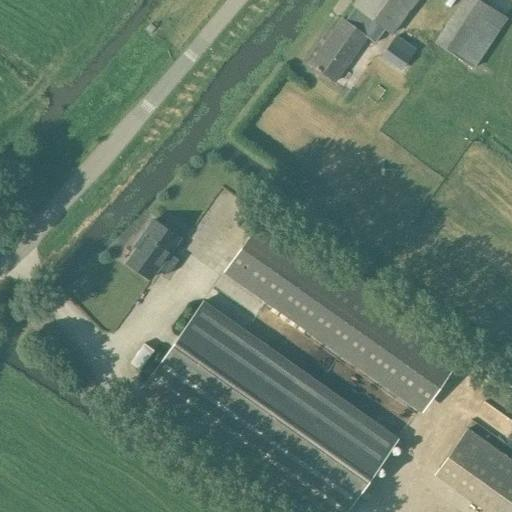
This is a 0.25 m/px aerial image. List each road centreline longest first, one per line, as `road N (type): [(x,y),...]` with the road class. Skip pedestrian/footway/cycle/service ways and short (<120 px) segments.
road 1 (track): [(315,511),(52,327),(2,252)]
road 2 (unclassified): [(240,0),(142,115),(0,255)]
